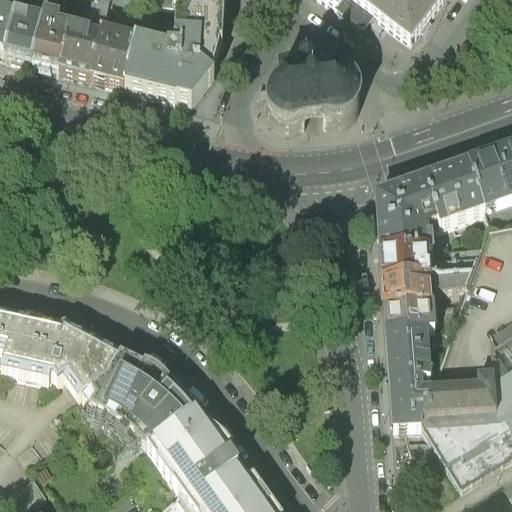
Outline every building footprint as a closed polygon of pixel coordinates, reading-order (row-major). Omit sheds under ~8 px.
[(0,0),(0,65),(4,67),(15,26),(0,22),(0,18),(4,0),(0,0)] [(65,0),(49,0),(49,5),(32,74),(59,80),(71,32),(60,23),(65,0)] [(109,9),(101,0),(95,0),(89,27),(104,30),(109,9)] [(176,13),(224,16),(224,0),(101,0),(109,9),(124,27),(152,12),(176,13)] [(319,0),(316,2),(335,15),(346,2),(348,0),(319,0)] [(348,0),(346,2),(335,15),(358,32),(360,32),(362,32),(364,32),(365,31),(372,23),(409,51),(447,0),(348,0)] [(15,24),(15,26),(4,67),(32,74),(49,5),(34,1),(27,27),(15,24)] [(224,16),(176,13),(173,61),(134,51),(123,96),(170,108),(190,113),(212,86),(211,84),(220,54),(221,54),(224,16)] [(86,36),(71,32),(59,80),(89,88),(100,43),(104,30),(89,27),(86,36)] [(134,51),(100,43),(89,88),(123,96),(134,51)] [(269,97),(267,107),(267,117),(270,124),(275,131),(283,135),(291,137),(298,135),(304,130),(314,129),(327,128),(334,132),(342,132),(350,129),(358,121),(359,111),(359,102),(354,94),(349,87),(339,86),(334,76),(308,78),(284,80),(282,89),(274,92),(269,97)] [(511,155),(488,164),(468,171),(486,219),(511,209),(511,155)] [(376,218),(379,258),(430,256),(425,229),(428,226),(435,225),(438,228),(439,234),(486,219),(468,171),(453,176),(375,202),(376,218)] [(484,253),(450,255),(451,267),(430,270),(430,284),(472,281),(484,253)] [(379,258),(381,289),(430,284),(430,270),(430,256),(379,258)] [(381,289),(384,319),(430,314),(430,301),(465,300),(472,281),(430,284),(381,289)] [(384,319),(385,343),(428,343),(435,339),(434,314),(430,314),(384,319)] [(70,403),(78,414),(81,412),(107,393),(118,373),(109,368),(62,342),(0,328),(0,378),(2,379),(1,384),(48,395),(49,391),(53,391),(56,397),(63,393),(70,403)] [(494,393),(511,383),(511,336),(490,350),(493,386),(494,393)] [(385,343),(391,441),(421,440),(432,402),(439,382),(431,383),(428,343),(385,343)] [(142,381),(120,370),(118,373),(107,393),(81,412),(90,424),(100,429),(112,436),(124,444),(135,453),(146,463),(197,426),(178,406),(160,391),(142,381)] [(511,383),(494,393),(493,386),(476,389),(476,399),(432,402),(421,440),(462,504),(511,472),(511,383)] [(236,482),(197,426),(146,463),(181,511),(266,511),(253,492),(248,495),(237,481),(236,482)]
